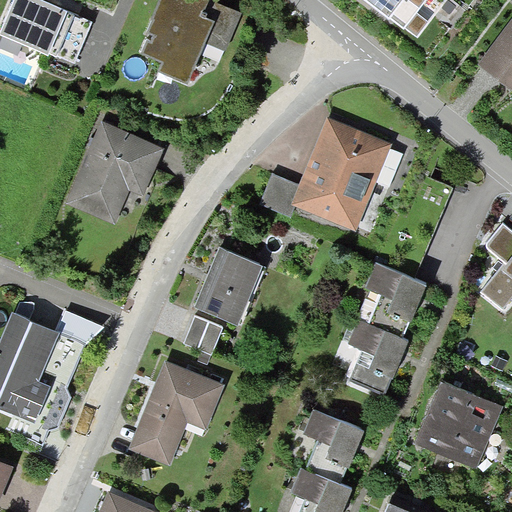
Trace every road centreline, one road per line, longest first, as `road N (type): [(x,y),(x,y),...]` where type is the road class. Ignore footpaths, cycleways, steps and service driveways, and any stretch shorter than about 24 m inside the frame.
road 1 (residential): [(54,511),(131,327),(190,216),(238,156),(361,47)]
road 2 (residential): [(361,47),(511,169)]
